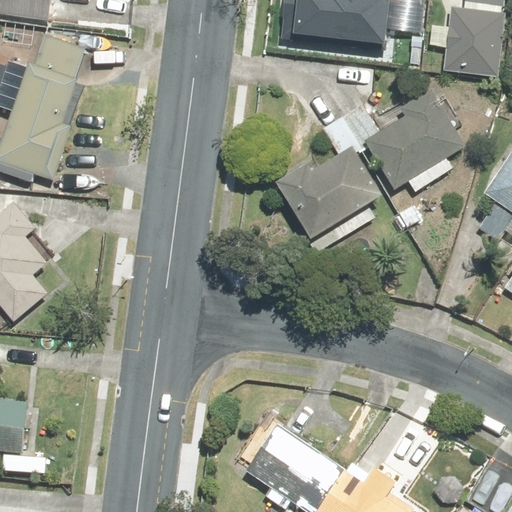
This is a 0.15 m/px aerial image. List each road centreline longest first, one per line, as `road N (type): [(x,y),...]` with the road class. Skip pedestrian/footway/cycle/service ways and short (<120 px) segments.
road 1 (residential): [(511,405),(398,346),(165,310)]
road 2 (tertiary): [(165,310),(203,0)]
road 3 (tertiary): [(137,511),(165,310)]
